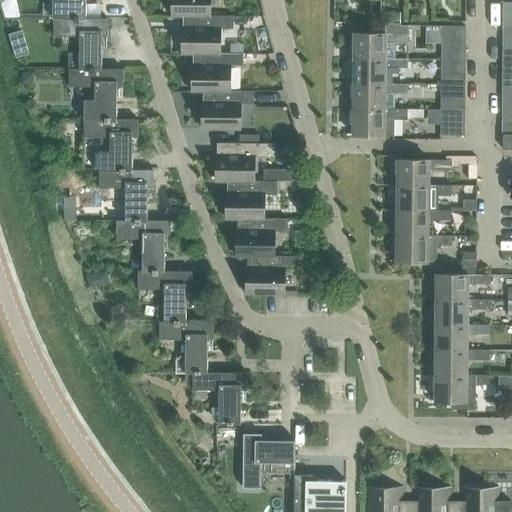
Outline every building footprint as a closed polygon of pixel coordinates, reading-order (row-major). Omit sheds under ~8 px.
[(54,17),(65,18),(87,18),(86,0),(65,0),(55,0),(54,17)] [(173,0),(174,15),(185,16),(185,15),(211,15),(211,14),(211,0),(173,0)] [(511,2),(503,2),(503,27),(511,26),(511,2)] [(391,12),(391,23),(400,23),(400,12),(391,12)] [(185,15),(185,16),(184,54),(195,54),(195,52),(220,53),(221,28),(234,28),(234,15),(211,14),(211,15),(185,15)] [(69,68),(80,68),(101,69),(102,36),(108,36),(108,18),(87,18),(65,18),(54,17),(54,35),(80,35),(80,52),(70,52),(69,68)] [(354,33),(354,59),(395,59),(396,44),(408,44),(409,25),(400,25),(400,23),(391,23),(386,23),(386,34),(354,33)] [(511,26),(503,27),(503,38),(511,38),(511,26)] [(466,39),(466,27),(442,27),(442,39),(466,39)] [(22,30),(10,34),(9,34),(12,42),(25,38),(22,30)] [(511,38),(503,38),(503,51),(511,50),(511,38)] [(442,51),(466,51),(466,39),(442,39),(442,51)] [(511,50),(503,51),(502,63),(511,62),(511,50)] [(442,51),(441,62),(466,63),(466,51),(442,51)] [(244,53),(220,53),(195,52),(195,54),(194,92),(205,92),(205,90),(231,91),(231,90),(231,65),(244,66),(244,53)] [(354,59),(354,84),(385,84),(392,84),(392,74),(399,74),(399,69),(408,69),(408,60),(395,59),(354,59)] [(441,75),(465,75),(466,63),(441,62),(441,75)] [(511,62),(502,63),(502,75),(511,74),(511,62)] [(85,119),(95,119),(117,120),(117,87),(124,87),(124,69),(101,69),(80,68),(69,68),(69,86),(96,86),(96,99),(85,99),(85,119)] [(23,82),(24,82),(33,82),(33,73),(23,73),(23,79),(23,82)] [(511,74),(502,75),(502,87),(511,86),(511,74)] [(441,75),(441,87),(465,87),(465,75),(441,75)] [(353,109),(385,109),(395,109),(395,94),(408,94),(408,85),(392,84),(385,84),(354,84),(353,109)] [(511,86),(502,87),(502,99),(511,99),(511,86)] [(441,99),(465,99),(465,87),(441,87),(441,99)] [(254,103),(255,91),(231,90),(231,91),(205,90),(205,92),(204,129),(242,130),(243,103),(254,103)] [(441,99),(441,111),(465,111),(465,99),(441,99)] [(511,99),(502,99),(502,110),(511,109),(511,99)] [(408,110),(395,109),(385,109),(353,109),(353,136),(394,136),(394,119),(407,119),(407,118),(408,110)] [(511,109),(502,110),(502,122),(511,122),(511,109)] [(408,110),(407,118),(424,118),(424,110),(408,110)] [(441,123),(465,123),(465,111),(441,111),(441,123)] [(111,169),(111,170),(132,170),(133,138),(139,138),(139,120),(117,120),(95,119),(85,119),(85,137),(111,137),(111,151),(100,151),(100,169),(101,169),(111,169)] [(502,135),(504,135),(511,134),(511,122),(502,122),(502,135)] [(441,123),(441,135),(465,136),(465,123),(441,123)] [(511,134),(504,135),(503,150),(511,149),(511,134)] [(218,182),(229,182),(229,181),(254,182),(254,181),(255,157),(268,158),(268,144),(219,143),(218,182)] [(447,157),(446,160),(452,160),(452,167),(461,167),(461,164),(461,157),(447,157)] [(398,160),(398,185),(430,186),(430,170),(452,171),(452,167),(452,160),(446,160),(398,160)] [(126,188),(126,221),(148,221),(148,188),(154,188),(154,170),(132,170),(111,170),(111,169),(101,169),(101,187),(126,188)] [(294,169),(284,169),(284,180),(294,180),(294,169)] [(228,219),(239,219),(265,219),(265,218),(266,193),(279,194),(279,181),(254,181),(254,182),(229,181),(229,182),(228,219)] [(398,185),(397,210),(429,211),(439,211),(439,196),(452,196),(452,186),(430,186),(398,185)] [(464,200),(464,211),(477,211),(477,200),(464,200)] [(397,210),(397,236),(429,236),(429,221),(452,221),(452,211),(439,211),(429,211),(397,210)] [(265,219),(239,219),(238,257),(249,257),(249,256),(275,256),(275,231),(288,231),(289,218),(265,218),(265,219)] [(143,238),(143,270),(143,271),(164,271),(165,239),(171,239),(171,221),(148,221),(126,221),(117,220),(117,238),(143,238)] [(465,225),(465,236),(476,236),(476,225),(465,225)] [(451,236),(429,236),(397,236),(397,262),(428,262),(429,246),(451,246),(451,236)] [(463,252),(463,268),(466,268),(466,273),(476,273),(476,252),(463,252)] [(298,256),(275,256),(249,256),(249,257),(248,294),(285,294),(285,269),(298,269),(298,256)] [(165,289),(165,322),(186,322),(186,289),(192,289),(193,272),(164,271),(143,271),(143,270),(138,270),(138,289),(165,289)] [(97,274),(87,276),(90,288),(93,288),(100,286),(97,274)] [(437,275),(437,300),(468,300),(468,285),(491,285),(491,275),(437,275)] [(437,300),(436,325),(468,325),(468,310),(491,310),(492,300),(468,300),(437,300)] [(195,320),(214,319),(214,311),(195,312),(195,320)] [(160,321),(160,340),(186,340),(186,357),(176,357),(176,373),(186,373),(194,373),(194,372),(207,373),(208,340),(214,340),(214,322),(186,322),(165,322),(160,321)] [(436,325),(436,350),(468,350),(468,335),(491,336),(491,325),(468,325),(436,325)] [(436,350),(436,375),(468,376),(468,360),(491,360),(491,350),(468,350),(436,350)] [(194,373),(194,389),(194,390),(220,391),(220,424),(241,425),(242,391),(247,391),(247,373),(207,373),(194,372),(194,373)] [(185,389),(194,389),(194,373),(186,373),(185,389)] [(436,375),(436,402),(452,402),(452,409),(476,409),(476,385),(491,385),(491,376),(468,376),(436,375)] [(511,375),(499,376),(499,387),(511,387),(511,375)] [(244,434),(244,489),(262,489),(262,473),(296,473),(296,441),(262,441),(262,434),(244,434)] [(295,475),(294,511),(345,511),(346,482),(313,481),(313,475),(295,475)] [(415,511),(415,506),(404,506),(404,489),(367,489),(366,511),(415,511)] [(463,511),(463,506),(452,506),(452,489),(415,489),(415,506),(415,511),(463,511)] [(463,511),(511,511),(511,506),(500,506),(500,490),(463,490),(463,506),(463,511)]
